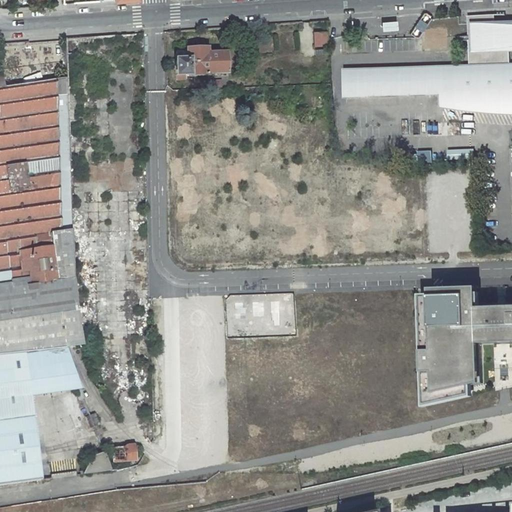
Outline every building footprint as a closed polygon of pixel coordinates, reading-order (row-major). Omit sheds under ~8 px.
[(492,15),(469,16),(470,65),(511,66),(510,49),(511,48),(511,20),(496,23),(493,24),(492,15)] [(396,20),(381,21),(381,31),(397,30),(396,20)] [(295,30),(294,22),(281,23),(282,31),(295,30)] [(328,45),(328,32),(314,32),(314,46),(328,45)] [(227,74),(226,53),(207,54),(207,49),(204,49),(198,49),(187,50),(187,51),(177,51),(177,61),(176,61),(177,80),(185,80),(185,75),(188,75),(188,76),(208,75),(208,74),(227,74)] [(345,99),(451,95),(455,70),(455,65),(344,69),(345,99)] [(511,68),(455,70),(451,95),(450,104),(482,108),(511,110),(511,68)] [(0,354),(64,348),(64,347),(74,344),(84,343),(79,310),(71,230),(61,231),(56,80),(4,87),(3,76),(0,75),(0,354)] [(68,78),(56,80),(61,231),(71,230),(68,141),(68,78)] [(211,81),(211,89),(222,88),(222,81),(211,81)] [(432,295),(422,294),(426,406),(474,396),(474,384),(482,382),(482,345),(494,344),(511,343),(511,304),(478,304),(477,289),(432,289),(432,295)] [(0,485),(41,480),(37,451),(30,397),(79,390),(64,348),(0,354),(0,485)] [(95,414),(89,416),(93,427),(99,425),(95,414)] [(135,460),(134,446),(111,447),(111,449),(106,449),(107,459),(112,458),(112,462),(135,460)] [(82,475),(110,471),(103,452),(91,457),(82,475)]
